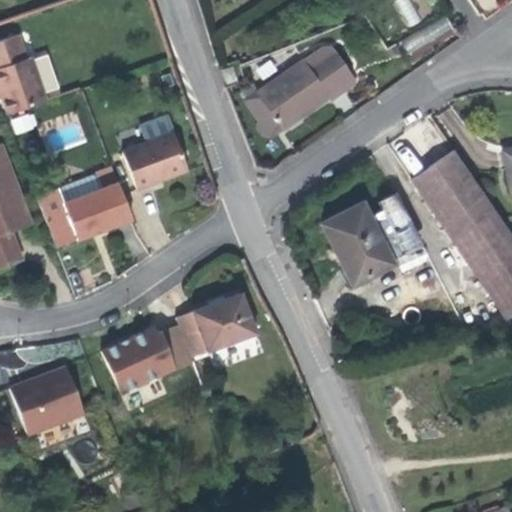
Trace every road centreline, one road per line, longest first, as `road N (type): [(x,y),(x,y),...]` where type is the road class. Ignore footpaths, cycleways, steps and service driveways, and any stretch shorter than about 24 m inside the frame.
road 1 (tertiary): [(245,211),(381,511)]
road 2 (residential): [(483,50),(245,211)]
road 3 (residential): [(0,316),(27,320),(107,300),(245,211)]
road 4 (tertiary): [(171,0),(245,211)]
